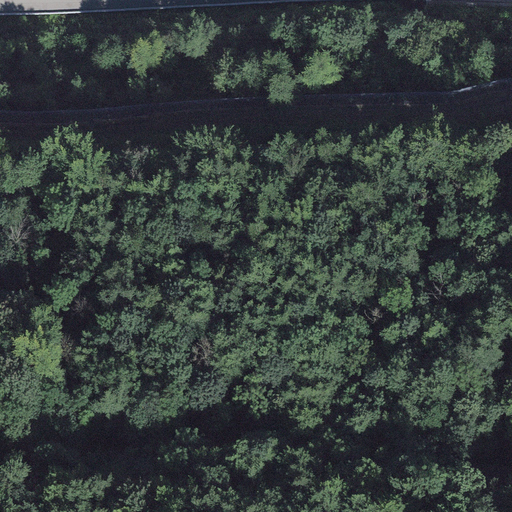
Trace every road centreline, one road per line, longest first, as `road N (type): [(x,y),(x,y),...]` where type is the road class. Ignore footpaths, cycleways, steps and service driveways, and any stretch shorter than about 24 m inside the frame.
road 1 (track): [(0,460),(109,470),(202,458),(350,457),(511,473)]
road 2 (track): [(0,130),(205,116),(454,113),(511,101)]
